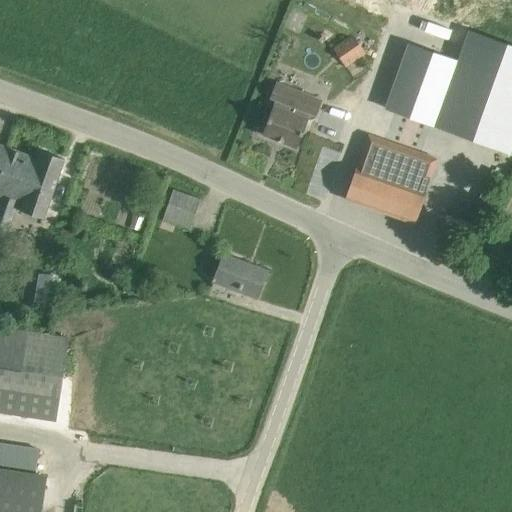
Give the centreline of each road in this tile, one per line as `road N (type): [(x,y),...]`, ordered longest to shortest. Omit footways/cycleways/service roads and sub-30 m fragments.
road 1 (unclassified): [(339,232),(225,178),(0,92)]
road 2 (unclassified): [(241,511),(339,232)]
road 3 (unclassified): [(511,310),(339,232)]
